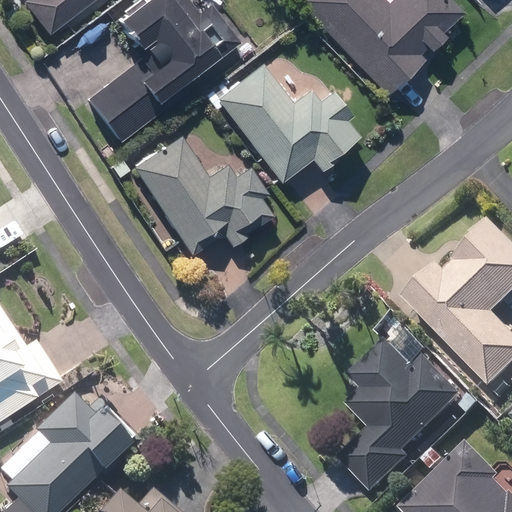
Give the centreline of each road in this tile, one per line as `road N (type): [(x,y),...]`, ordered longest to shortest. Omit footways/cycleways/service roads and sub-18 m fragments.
road 1 (residential): [(192,388),(511,100)]
road 2 (residential): [(0,99),(192,388)]
road 3 (residential): [(192,388),(280,496)]
